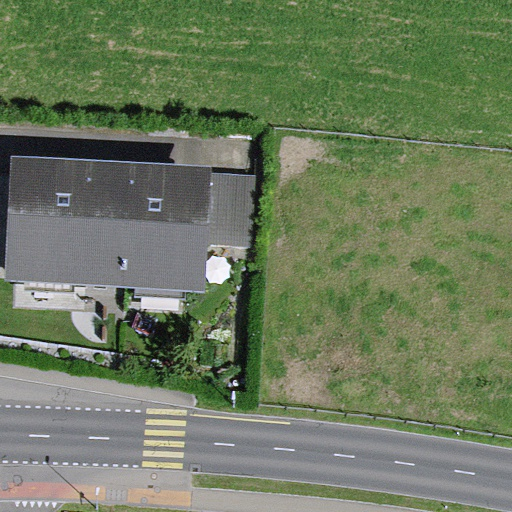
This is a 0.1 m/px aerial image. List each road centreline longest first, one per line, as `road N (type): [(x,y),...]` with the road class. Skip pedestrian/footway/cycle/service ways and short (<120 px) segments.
road 1 (secondary): [(17,434),(290,449),(511,480)]
road 2 (unknown): [(0,150),(225,161)]
